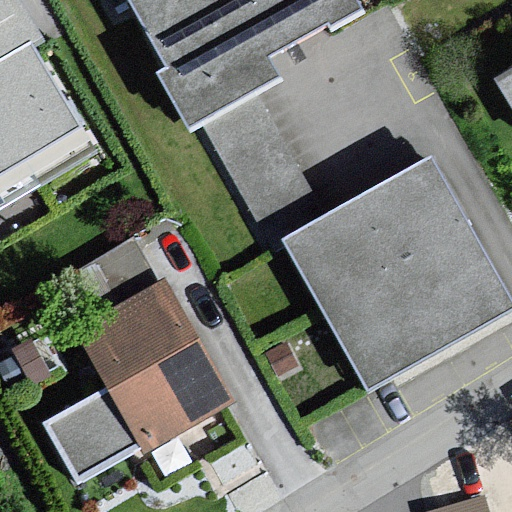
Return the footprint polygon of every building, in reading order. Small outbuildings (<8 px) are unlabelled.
[(0,0),(0,199),(92,144),(31,41),(44,33),(24,0),(0,0)] [(131,0),(166,63),(152,70),(186,134),(207,123),(259,95),(274,86),(264,68),(358,17),(349,2),(352,0),(131,0)] [(511,71),(492,83),(511,116),(511,71)] [(324,217),(259,95),(207,123),(271,245),(285,238),(324,217)] [(324,217),(285,238),(366,383),(511,301),(431,157),(324,217)] [(166,270),(72,322),(107,386),(40,423),(72,481),(143,443),(148,452),(238,402),(166,270)]
